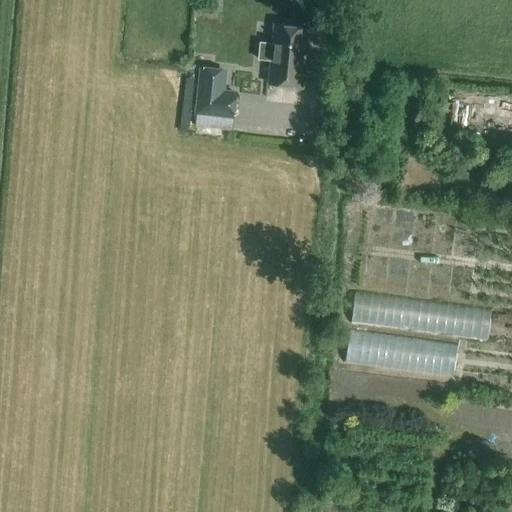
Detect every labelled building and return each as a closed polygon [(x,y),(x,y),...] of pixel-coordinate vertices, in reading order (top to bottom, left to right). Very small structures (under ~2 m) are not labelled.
[(274,25),(272,44),(259,43),(257,61),(270,62),(268,85),(302,88),(308,28),(274,25)] [(227,70),(199,67),(194,114),(196,115),(194,126),(232,130),(236,91),(225,89),(227,70)] [(352,318),(384,325),(390,297),(358,290),(352,318)] [(442,306),(441,334),(491,335),(491,307),(442,306)] [(348,364),(456,374),(460,342),(351,331),(348,364)]
